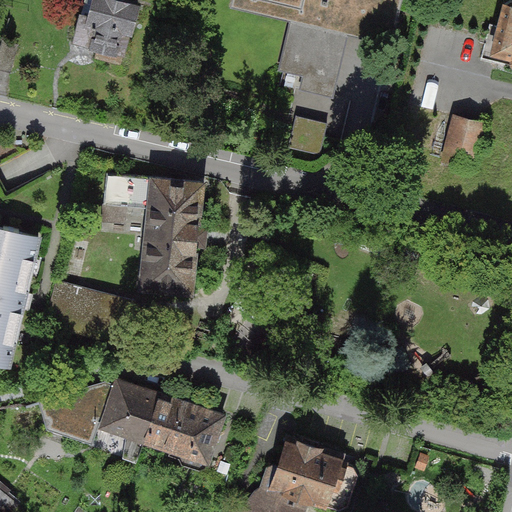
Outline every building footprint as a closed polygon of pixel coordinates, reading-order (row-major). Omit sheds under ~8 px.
[(140,5),(122,0),(87,0),(79,29),(129,43),(140,5)] [(235,0),(233,8),(290,21),(279,70),(304,76),(300,90),(333,97),(348,34),(392,45),(402,0),(235,0)] [(511,66),(511,1),(505,0),(501,0),(485,60),(511,66)] [(19,45),(4,41),(0,56),(0,68),(12,71),(19,45)] [(327,123),(297,116),(290,147),(320,154),(327,123)] [(487,126),(454,119),(444,169),(476,176),(487,126)] [(201,185),(107,174),(101,227),(138,232),(131,287),(188,294),(201,185)] [(0,368),(12,371),(43,234),(0,224),(0,368)] [(170,401),(121,384),(105,432),(155,448),(170,401)] [(220,417),(170,401),(155,448),(204,464),(220,417)] [(344,511),(358,473),(281,446),(262,500),(241,492),(234,511),(302,511),(303,511),(344,511)]
